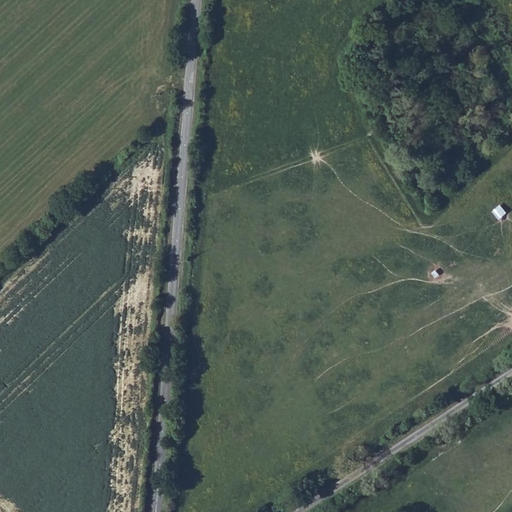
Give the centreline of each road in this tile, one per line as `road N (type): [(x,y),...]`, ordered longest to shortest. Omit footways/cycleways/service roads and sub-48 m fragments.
road 1 (unclassified): [(196,0),(155,511)]
road 2 (unclassified): [(298,511),(511,369)]
